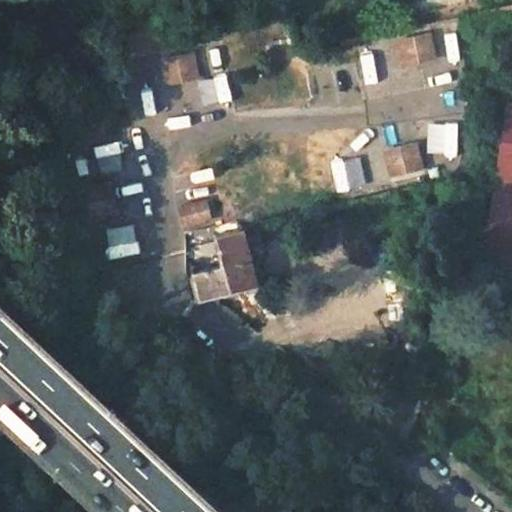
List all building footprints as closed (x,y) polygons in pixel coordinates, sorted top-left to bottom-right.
[(434,41),(406,46),(408,60),(422,58),(437,55),(434,41)] [(229,43),(198,47),(202,79),(234,75),(229,43)] [(197,54),(169,59),(171,73),(199,68),(197,54)] [(437,55),(422,58),(424,66),(438,63),(437,55)] [(422,58),(408,60),(410,69),(424,66),(422,58)] [(199,68),(185,71),(186,79),(200,77),(199,68)] [(185,71),(171,73),(173,82),(186,79),(185,71)] [(511,99),(508,99),(485,257),(511,261),(511,99)] [(426,135),(428,164),(458,161),(456,132),(426,135)] [(417,150),(404,154),(406,162),(419,159),(417,150)] [(404,154),(390,157),(392,165),(406,162),(404,154)] [(406,162),(392,165),(394,179),(422,173),(419,159),(406,162)] [(110,183),(101,185),(104,199),(113,197),(110,183)] [(101,185),(88,187),(94,216),(107,212),(101,185)] [(113,197),(104,199),(107,212),(116,211),(113,197)] [(208,201),(182,206),(186,225),(212,219),(208,201)] [(192,272),(200,300),(211,296),(257,285),(243,229),(217,236),(224,264),(192,272)] [(401,412),(389,439),(403,451),(418,408),(403,402),(409,384),(395,380),(386,406),(401,412)] [(511,421),(505,421),(500,465),(511,466),(511,421)] [(230,497),(193,463),(181,477),(217,510),(230,497)] [(216,511),(165,465),(122,511),(216,511)]
